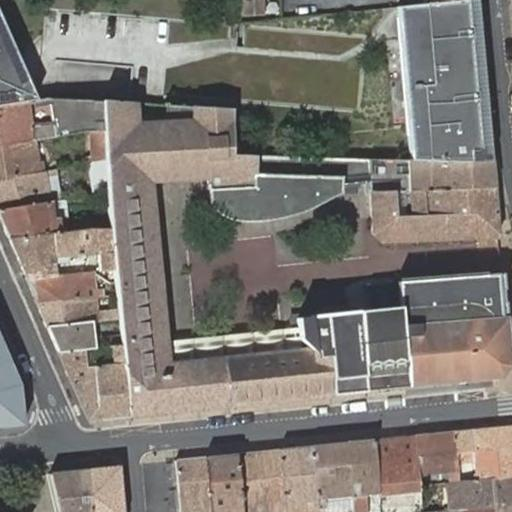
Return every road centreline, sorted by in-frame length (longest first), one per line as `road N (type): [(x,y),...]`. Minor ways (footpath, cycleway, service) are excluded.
road 1 (residential): [(511,404),(129,444)]
road 2 (residential): [(492,0),(511,186)]
road 3 (residential): [(63,450),(58,414),(0,280)]
